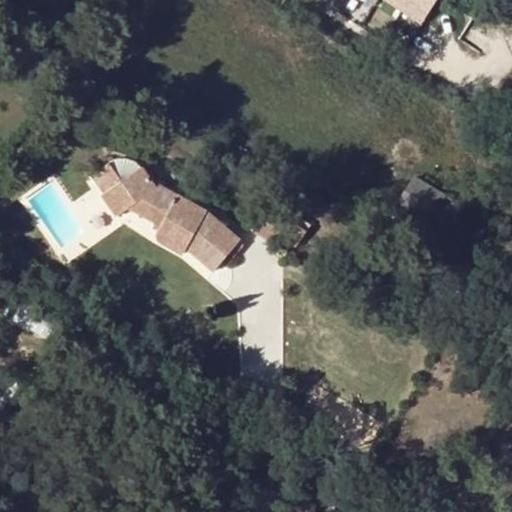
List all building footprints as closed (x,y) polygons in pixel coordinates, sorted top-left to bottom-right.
[(393,0),(425,21),(437,0),(393,0)] [(182,256),(186,249),(213,273),(240,242),(208,214),(157,187),(144,168),(123,183),(109,164),(91,177),(105,194),(101,198),(116,217),(127,209),(153,223),(151,226),(159,234),(158,239),(162,245),(182,256)] [(397,210),(418,222),(436,192),(415,179),(397,210)] [(436,192),(418,222),(437,233),(459,205),(436,192)] [(273,245),(290,220),(269,205),(252,230),(273,245)] [(274,256),(281,261),(287,253),(279,248),(274,256)]
